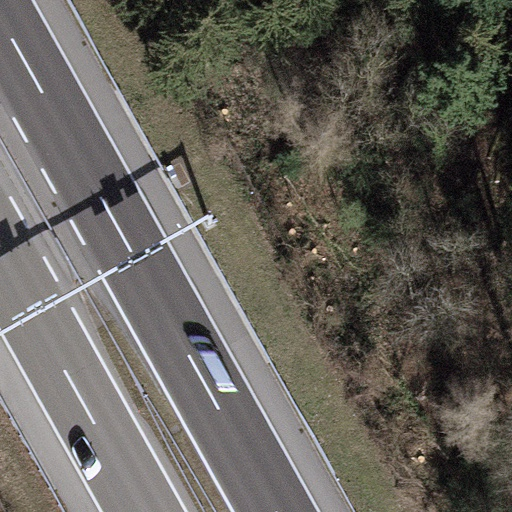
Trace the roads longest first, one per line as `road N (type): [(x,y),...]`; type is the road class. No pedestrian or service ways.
road 1 (motorway): [(279,511),(0,13)]
road 2 (motorway): [(0,255),(144,511)]
